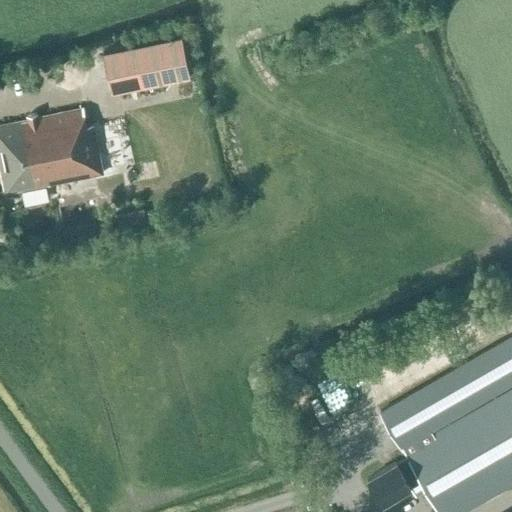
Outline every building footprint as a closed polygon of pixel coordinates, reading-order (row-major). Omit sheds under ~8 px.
[(102,53),(110,92),(190,76),(181,36),(102,53)] [(86,126),(82,108),(0,125),(0,167),(5,192),(103,173),(93,124),(86,126)] [(404,451),(511,389),(511,334),(380,410),(404,451)] [(511,389),(404,451),(407,456),(425,489),(438,511),(459,511),(511,482),(511,389)] [(425,489),(407,456),(397,462),(396,461),(367,478),(382,503),(410,486),(415,495),(425,489)]
